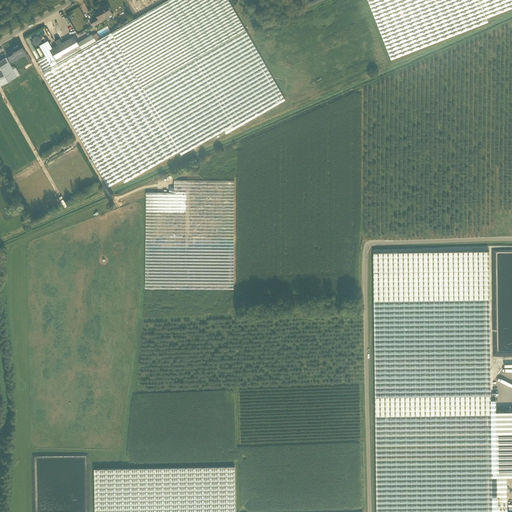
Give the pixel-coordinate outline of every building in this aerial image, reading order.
[(285,100),(228,0),(168,0),(143,14),(97,41),(58,63),(44,71),(43,72),(108,187),(123,179),(124,182),(179,151),(182,155),(224,130),(226,134),(285,100)] [(142,13),(143,14),(168,0),(132,0),(140,14),(142,13)] [(511,0),(368,0),(391,60),(488,22),(487,18),(511,7),(511,0)] [(107,4),(95,11),(97,16),(90,21),(93,26),(102,21),(101,18),(107,15),(107,14),(111,11),(111,12),(112,12),(107,4)] [(58,45),(53,48),(50,50),(58,63),(97,41),(93,34),(78,42),(74,36),(62,43),(60,39),(56,41),(58,45)] [(40,36),(32,38),(34,46),(42,43),(40,36)] [(40,46),(45,55),(37,60),(44,71),(58,63),(50,50),(53,48),(48,41),(40,46)] [(24,51),(19,43),(10,48),(12,51),(6,54),(9,59),(24,51)] [(28,54),(25,55),(30,64),(33,62),(28,54)] [(0,85),(17,77),(6,57),(0,60),(0,85)] [(174,180),(174,193),(146,193),(145,289),(234,290),(234,180),(174,180)] [(492,511),(491,412),(489,251),(373,253),(376,511),(492,511)] [(511,411),(491,412),(492,511),(507,511),(507,477),(511,477),(511,411)] [(94,469),(95,511),(235,511),(235,466),(94,469)]
